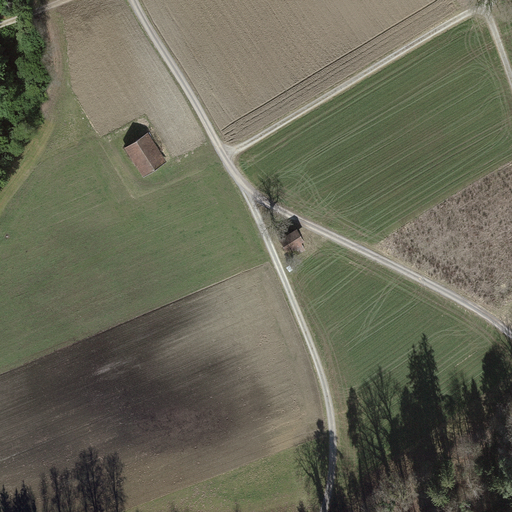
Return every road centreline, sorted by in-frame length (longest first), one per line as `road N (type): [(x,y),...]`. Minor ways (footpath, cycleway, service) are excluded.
road 1 (track): [(326,511),(334,427),(321,370),(239,180)]
road 2 (track): [(228,161),(502,0)]
road 3 (track): [(239,180),(303,224),(427,282),(511,334)]
road 4 (track): [(228,161),(130,0)]
